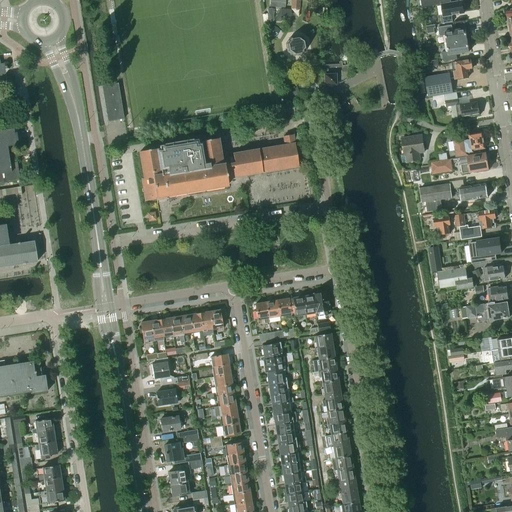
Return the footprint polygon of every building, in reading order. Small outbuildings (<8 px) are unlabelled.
[(299,0),(291,0),(291,9),(299,10),(299,0)] [(443,16),(440,16),(442,24),(452,22),(451,15),(464,13),(463,8),(464,7),(464,3),(462,2),(462,1),(442,5),(443,16)] [(443,36),(444,44),(467,40),(466,29),(453,31),(452,25),(438,27),(439,37),(443,36)] [(298,36),(290,37),(286,44),(287,52),(294,56),(301,54),(306,48),(304,40),(298,36)] [(467,40),(444,44),(446,52),(442,52),(443,62),(457,60),(456,54),(469,52),(467,40)] [(452,63),(454,80),(467,78),(466,70),(472,69),(471,60),(452,63)] [(424,77),(428,97),(453,93),(449,73),(424,77)] [(324,75),(325,85),(335,85),(335,75),(324,75)] [(123,119),(118,84),(102,86),(108,122),(123,119)] [(457,99),(445,101),(446,107),(455,105),(458,119),(463,118),(479,115),(477,102),(460,104),(458,105),(457,99)] [(0,130),(0,182),(19,180),(16,162),(9,163),(6,147),(15,145),(15,141),(17,141),(16,133),(13,133),(13,129),(0,130)] [(482,132),(468,135),(469,138),(454,141),(456,157),(468,155),(467,154),(473,153),(472,150),(485,148),(482,132)] [(419,153),(424,152),(422,135),(401,138),(404,155),(401,155),(402,162),(407,162),(420,160),(419,153)] [(232,187),(231,182),(230,180),(302,168),(299,147),(297,137),(287,138),(289,148),(238,157),(239,166),(229,168),(228,167),(226,167),(221,140),(204,143),(204,145),(202,145),(201,141),(196,142),(196,141),(168,146),(168,147),(163,148),(164,152),(161,152),(161,150),(144,153),(148,180),(146,180),(150,203),(161,201),(161,199),(164,198),(171,197),(228,188),(232,187)] [(459,157),(462,173),(488,169),(486,153),(459,157)] [(450,184),(420,189),(422,202),(424,202),(426,212),(440,210),(438,200),(452,198),(450,189),(450,184)] [(459,188),(461,200),(469,199),(469,200),(488,197),(486,184),(468,187),(459,188)] [(480,226),(483,226),(483,229),(492,227),(491,223),(494,223),(493,219),(495,218),(495,217),(497,217),(496,211),(495,211),(494,210),(478,212),(480,220),(479,220),(480,226)] [(464,226),(463,215),(454,216),(456,228),(459,227),(464,226)] [(434,227),(437,227),(438,230),(440,230),(441,235),(449,233),(448,225),(450,225),(449,217),(433,219),(433,220),(432,221),(433,226),(434,226),(434,227)] [(0,267),(36,262),(33,242),(7,246),(7,245),(8,245),(5,225),(0,225),(0,267)] [(459,227),(461,240),(481,237),(479,228),(479,226),(473,227),(469,228),(469,226),(464,226),(459,227)] [(469,244),(472,264),(494,260),(493,254),(501,253),(499,238),(477,242),(469,244)] [(439,258),(430,259),(432,272),(441,271),(439,258)] [(503,267),(495,268),(495,266),(487,267),(487,268),(483,269),(485,281),(489,281),(505,279),(503,267)] [(465,268),(432,273),(434,289),(437,288),(444,287),(456,285),(457,290),(473,287),(477,287),(476,281),(472,282),(472,278),(467,279),(465,268)] [(488,301),(488,303),(494,303),(494,301),(508,299),(506,287),(498,288),(498,287),(490,288),(490,289),(487,289),(488,295),(489,301),(488,301)] [(324,292),(313,294),(316,313),(323,311),(323,315),(329,314),(327,298),(325,298),(324,292)] [(313,295),(303,296),(305,314),(316,313),(313,294),(312,294),(313,295)] [(303,296),(292,298),(295,316),(305,314),(303,296)] [(276,301),(279,316),(279,320),(291,318),(290,313),(294,312),(295,316),(292,298),(292,299),(288,300),(287,299),(276,301)] [(276,301),(265,303),(267,318),(279,316),(276,301)] [(267,318),(265,303),(254,304),(255,311),(254,312),(255,319),(257,319),(257,320),(267,318)] [(485,312),(486,320),(490,320),(509,317),(509,316),(510,315),(510,310),(508,309),(507,303),(494,305),(494,303),(488,303),(478,305),(477,305),(466,306),(467,318),(468,319),(477,317),(476,314),(485,312)] [(209,312),(212,329),(217,328),(218,329),(222,329),(219,310),(215,311),(214,310),(211,311),(210,312),(209,312)] [(199,313),(199,314),(202,330),(212,329),(209,312),(208,312),(207,311),(203,312),(203,313),(199,313)] [(189,315),(192,332),(202,330),(199,314),(199,313),(195,314),(194,313),(191,314),(190,315),(189,315)] [(183,316),(179,317),(182,333),(192,332),(189,315),(188,315),(187,314),(184,315),(183,316)] [(170,318),(172,335),(173,338),(179,337),(180,343),(184,342),(183,336),(182,333),(179,317),(176,317),(175,316),(171,317),(170,318)] [(163,319),(160,320),(162,336),(172,335),(170,318),(169,318),(167,318),(164,318),(163,319)] [(151,321),(150,321),(152,338),(162,336),(160,320),(156,320),(155,320),(152,320),(151,321)] [(152,338),(150,321),(149,322),(148,321),(144,321),(143,322),(140,323),(143,344),(147,343),(147,342),(153,341),(152,338)] [(317,324),(318,331),(330,329),(329,323),(317,324)] [(275,338),(274,332),(258,335),(259,341),(275,338)] [(314,336),(316,348),(332,345),(330,334),(314,336)] [(511,336),(491,340),(493,350),(499,349),(511,347),(511,336)] [(262,346),(263,356),(280,353),(278,343),(262,346)] [(316,348),(318,360),(334,357),(332,345),(316,348)] [(491,363),(494,363),(501,362),(500,360),(511,358),(511,347),(499,349),(493,350),(489,351),(491,363)] [(174,348),(164,349),(165,356),(175,355),(174,348)] [(263,356),(265,366),(287,362),(285,352),(280,353),(263,356)] [(209,357),(211,367),(228,364),(226,354),(209,357)] [(314,372),(320,371),(336,369),(334,357),(318,360),(313,361),(314,372)] [(0,396),(30,392),(30,394),(47,392),(44,375),(40,376),(39,373),(41,372),(39,360),(31,361),(31,362),(4,366),(4,361),(0,361),(0,396)] [(494,363),(496,376),(507,374),(506,370),(511,369),(511,360),(501,362),(494,363)] [(265,366),(267,375),(283,373),(288,372),(287,362),(265,366)] [(151,365),(153,379),(168,376),(166,363),(151,365)] [(211,367),(213,377),(229,374),(228,364),(211,367)] [(320,371),(322,383),(338,380),(336,369),(320,371)] [(267,375),(268,385),(285,383),(289,382),(288,378),(284,379),(283,373),(267,375)] [(213,380),(214,387),(231,384),(229,374),(213,377),(204,378),(204,382),(213,380)] [(173,384),(175,384),(188,382),(187,376),(172,378),(173,384)] [(494,389),(507,387),(511,386),(511,376),(492,379),(494,389)] [(322,383),(325,400),(332,399),(331,396),(333,396),(333,393),(340,392),(338,380),(322,383)] [(268,385),(270,395),(287,393),(285,383),(268,385)] [(214,387),(216,396),(233,394),(231,384),(214,387)] [(511,386),(507,387),(507,392),(487,395),(489,403),(502,401),(501,398),(506,397),(511,396),(511,386)] [(178,396),(175,396),(174,390),(155,393),(157,405),(176,402),(176,401),(179,400),(178,396)] [(325,400),(327,412),(343,409),(340,392),(333,393),(333,396),(331,396),(332,399),(325,400)] [(270,395),(272,405),(291,402),(292,402),(291,397),(287,398),(287,393),(270,395)] [(216,396),(218,406),(234,404),(233,394),(216,396)] [(271,411),(272,416),(290,413),(289,407),(292,406),(291,402),(272,405),(272,409),(271,411)] [(509,410),(509,415),(511,414),(511,403),(501,405),(501,411),(509,410)] [(210,414),(210,418),(236,413),(234,404),(218,406),(218,412),(210,414)] [(327,412),(329,423),(345,421),(343,409),(327,412)] [(220,420),(221,426),(237,424),(236,413),(210,418),(211,421),(220,420)] [(274,421),(275,425),(291,423),(296,422),(295,418),(291,418),(290,413),(272,416),(273,419),(274,421)] [(179,430),(178,423),(184,422),(183,416),(177,417),(159,419),(161,433),(179,430)] [(32,434),(36,433),(53,431),(51,419),(34,422),(35,429),(31,430),(32,434)] [(327,436),(331,435),(347,432),(345,421),(329,423),(325,424),(327,436)] [(275,425),(276,435),(293,433),(291,423),(275,425)] [(237,424),(221,426),(222,436),(239,433),(237,424)] [(509,436),(510,440),(507,441),(509,451),(511,450),(511,427),(496,430),(497,438),(509,436)] [(36,433),(38,445),(55,442),(53,431),(36,433)] [(327,447),(333,446),(349,444),(347,432),(331,435),(327,436),(325,436),(327,447)] [(276,435),(278,445),(295,442),(293,433),(276,435)] [(55,442),(38,445),(35,445),(36,450),(39,450),(40,460),(48,459),(47,456),(56,454),(55,442)] [(223,456),(226,455),(242,452),(241,442),(224,445),(225,449),(222,449),(223,456)] [(278,445),(280,455),(296,452),(300,452),(298,442),(295,442),(278,445)] [(183,459),(181,443),(163,446),(166,461),(183,459)] [(333,446),(335,458),(351,456),(349,444),(333,446)] [(226,455),(227,465),(244,463),(242,452),(226,455)] [(280,455),(281,465),(298,463),(296,452),(280,455)] [(337,470),(353,467),(351,456),(335,458),(331,459),(333,470),(334,470),(337,470)] [(168,473),(170,485),(188,482),(187,474),(190,473),(189,469),(202,467),(201,460),(187,462),(188,469),(168,473)] [(227,465),(229,475),(246,473),(244,463),(227,465)] [(281,465),(283,475),(300,472),(298,463),(281,465)] [(42,468),(43,480),(60,477),(58,465),(42,468)] [(337,470),(339,481),(354,479),(353,467),(337,470)] [(283,475),(285,485),(301,482),(306,481),(305,477),(300,477),(300,472),(283,475)] [(229,475),(231,485),(247,482),(246,473),(229,475)] [(43,480),(45,492),(62,489),(60,477),(43,480)] [(339,481),(341,493),(356,490),(354,479),(339,481)] [(470,481),(472,490),(481,488),(481,484),(480,479),(470,481)] [(188,482),(170,485),(171,497),(190,493),(188,482)] [(231,485),(232,495),(249,492),(247,482),(231,485)] [(284,491),(285,495),(303,492),(301,482),(285,485),(285,489),(284,491)] [(62,489),(45,492),(47,503),(64,501),(62,489)] [(341,493),(343,505),(358,503),(356,490),(341,493)] [(174,509),(174,508),(173,508),(173,511),(194,511),(194,510),(196,510),(195,505),(203,504),(208,503),(207,497),(206,491),(191,493),(192,500),(192,505),(174,509)] [(232,495),(234,505),(250,502),(249,492),(232,495)] [(287,500),(288,505),(305,502),(303,492),(285,495),(286,499),(287,500)] [(234,505),(234,511),(250,511),(252,511),(250,502),(234,505)] [(287,511),(306,511),(305,502),(288,505),(289,509),(287,511)] [(341,505),(342,511),(359,511),(358,503),(343,505),(341,505)]
